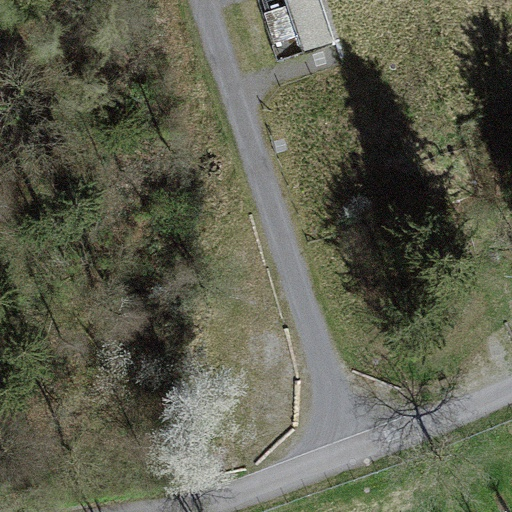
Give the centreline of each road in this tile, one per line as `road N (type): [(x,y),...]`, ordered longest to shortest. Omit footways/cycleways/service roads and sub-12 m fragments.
road 1 (track): [(355,454),(205,0)]
road 2 (track): [(165,511),(355,454),(511,376)]
